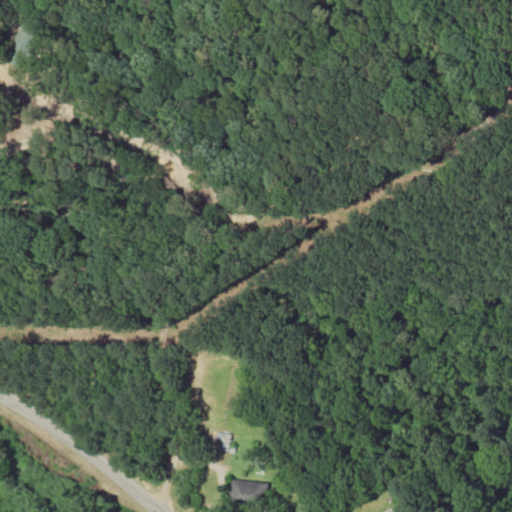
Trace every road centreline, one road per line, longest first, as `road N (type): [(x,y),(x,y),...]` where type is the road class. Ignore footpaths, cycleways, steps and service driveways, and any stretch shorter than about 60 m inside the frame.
road 1 (residential): [(154,507),(168,470),(177,331),(294,249)]
road 2 (residential): [(160,511),(0,399)]
